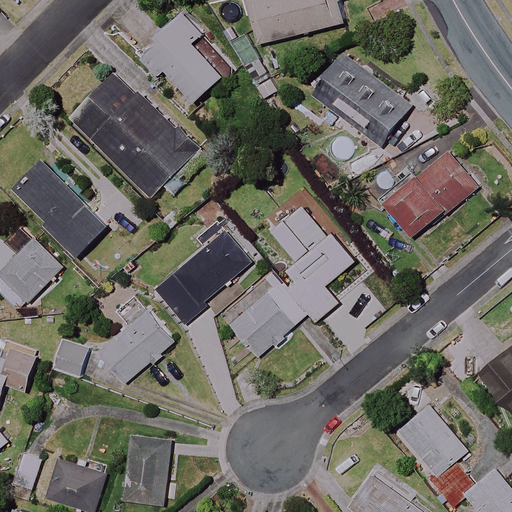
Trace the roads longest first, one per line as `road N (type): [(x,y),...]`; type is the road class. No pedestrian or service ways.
road 1 (residential): [(511,249),(269,450)]
road 2 (residential): [(87,0),(0,90)]
